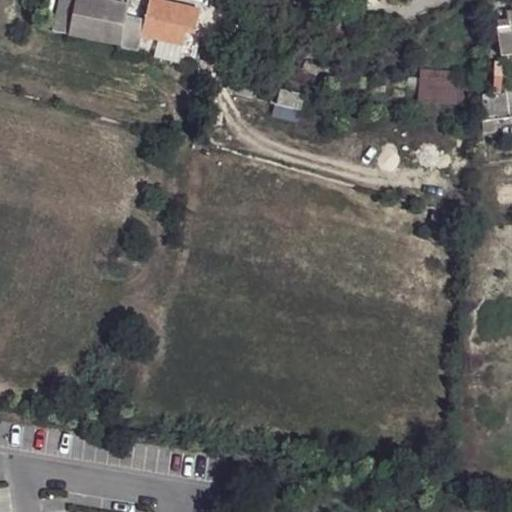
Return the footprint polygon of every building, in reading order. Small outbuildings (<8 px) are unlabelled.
[(127,7),(93,0),(58,0),(51,33),(119,48),(120,45),(125,19),(127,7)] [(187,35),(197,37),(201,15),(150,3),(145,22),(142,40),(184,49),(187,35)] [(145,22),(125,19),(120,45),(139,48),(141,40),(142,40),(145,22)] [(511,28),(508,29),(496,32),(500,59),(511,57),(511,28)] [(469,84),(408,79),(405,112),(465,117),(469,84)] [(511,92),(480,96),(478,122),(511,118),(511,92)]
